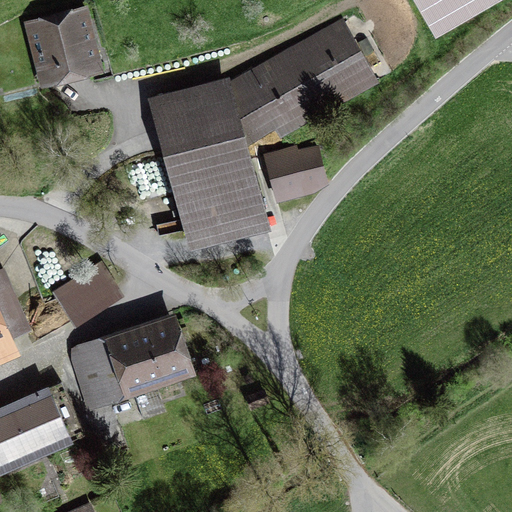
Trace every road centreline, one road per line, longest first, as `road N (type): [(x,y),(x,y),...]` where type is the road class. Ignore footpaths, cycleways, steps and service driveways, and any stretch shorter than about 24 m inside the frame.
road 1 (unclassified): [(281,271),(332,193),(511,32)]
road 2 (unclassified): [(0,205),(79,230),(213,302)]
